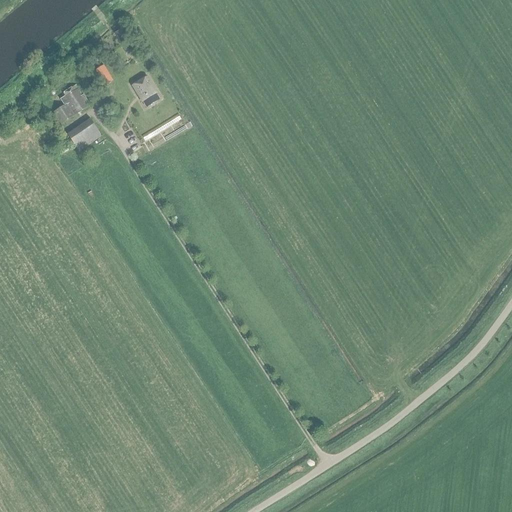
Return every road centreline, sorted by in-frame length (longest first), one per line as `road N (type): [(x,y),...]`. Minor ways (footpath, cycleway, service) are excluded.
road 1 (track): [(322,466),(108,135)]
road 2 (unclassified): [(253,511),(425,396),(511,304)]
